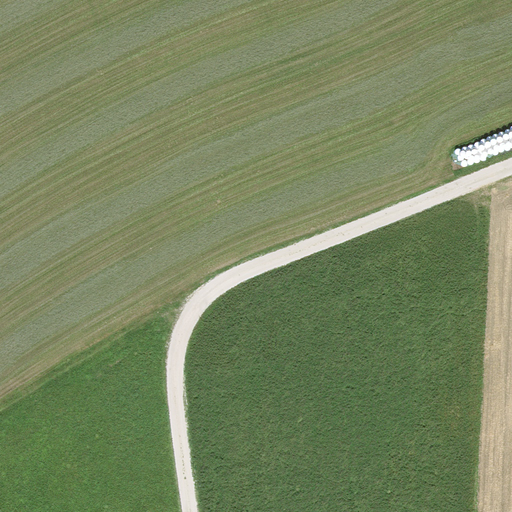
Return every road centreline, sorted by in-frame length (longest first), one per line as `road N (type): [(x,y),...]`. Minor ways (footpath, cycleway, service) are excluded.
road 1 (track): [(188,511),(172,354),(190,307),(213,285),(269,260),(511,168)]
road 2 (track): [(0,399),(97,337),(190,307)]
